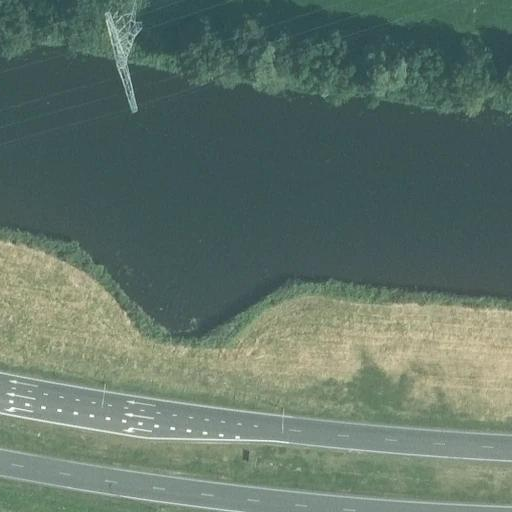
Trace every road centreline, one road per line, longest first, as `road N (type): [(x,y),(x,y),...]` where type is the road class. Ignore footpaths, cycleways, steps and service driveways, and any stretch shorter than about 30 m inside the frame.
road 1 (trunk): [(511,449),(194,423),(0,385)]
road 2 (trunk): [(0,463),(355,511)]
